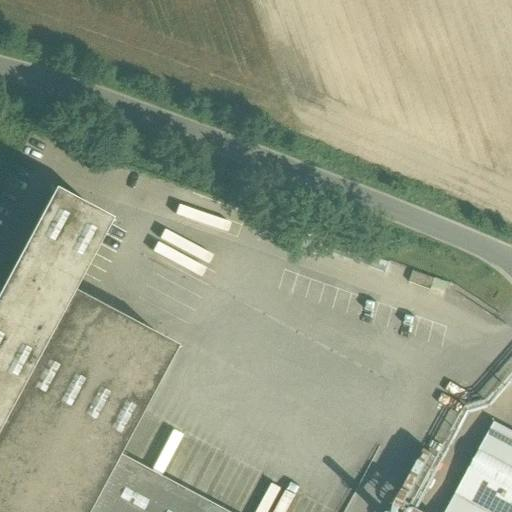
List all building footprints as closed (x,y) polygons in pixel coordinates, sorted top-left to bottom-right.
[(51,194),(0,289),(0,511),(204,511),(114,463),(174,351),(71,295),(108,224),(51,194)] [(434,454),(452,421),(433,411),(415,444),(434,454)] [(511,511),(511,433),(494,424),(447,511),(511,511)] [(405,507),(427,456),(412,449),(389,500),(405,507)] [(288,511),(316,511),(318,509),(293,500),(288,511)]
